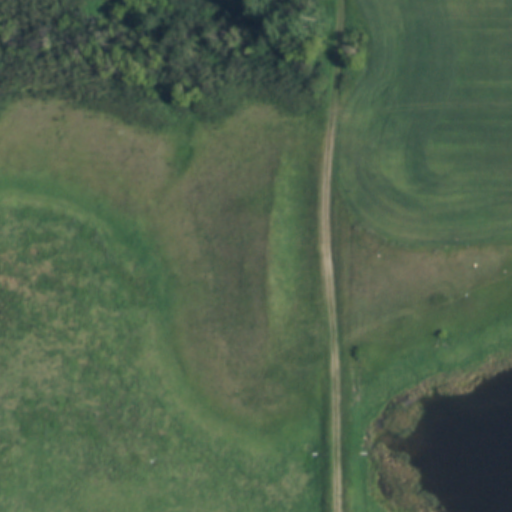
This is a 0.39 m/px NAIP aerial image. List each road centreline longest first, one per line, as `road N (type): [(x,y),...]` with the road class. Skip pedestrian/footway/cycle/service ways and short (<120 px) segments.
road 1 (track): [(336,511),(326,160),(337,115),(376,45),(353,0)]
road 2 (track): [(327,155),(334,0)]
